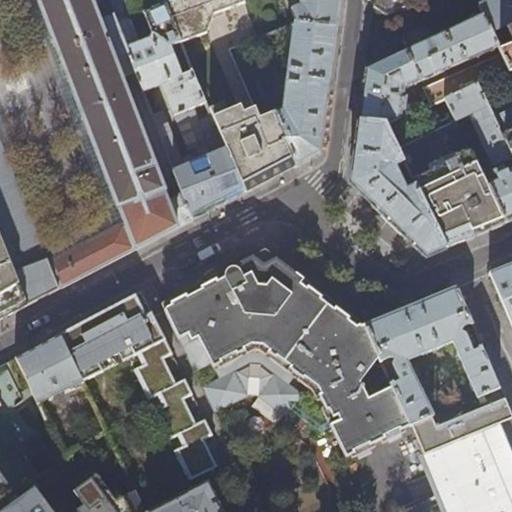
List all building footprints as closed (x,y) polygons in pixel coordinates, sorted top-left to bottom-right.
[(0,0),(0,234),(29,305),(59,289),(76,281),(135,250),(144,246),(186,223),(193,219),(152,114),(143,91),(117,23),(107,0),(0,0)] [(245,0),(174,0),(166,4),(181,41),(182,42),(207,32),(216,13),(245,0)] [(295,0),(296,0),(297,0),(300,6),(291,10),(296,24),(336,28),(339,0),(295,0)] [(421,0),(374,0),(373,8),(386,17),(421,0)] [(494,36),(511,27),(511,0),(479,0),(485,14),(494,36)] [(166,4),(144,12),(153,35),(151,39),(140,44),(130,18),(117,23),(143,91),(161,84),(187,150),(194,148),(199,160),(180,168),(180,166),(182,163),(161,110),(152,114),(193,219),(211,210),(245,192),(209,110),(192,69),(183,73),(172,45),(181,41),(166,4)] [(500,48),(494,36),(485,14),(406,50),(365,69),(362,96),(359,121),(386,126),(387,126),(402,119),(402,112),(405,112),(406,99),(404,98),(405,91),(500,48)] [(328,86),(336,28),(296,24),(294,23),(292,24),(281,112),(273,114),(274,115),(295,166),(319,153),(328,86)] [(511,27),(494,36),(500,48),(503,56),(509,70),(510,72),(511,71),(511,27)] [(477,84),(509,70),(503,56),(424,92),(427,97),(418,101),(417,107),(419,112),(445,100),(477,86),(477,84)] [(477,86),(445,100),(451,112),(455,120),(472,113),(496,165),(498,164),(502,173),(496,175),(494,172),(490,174),(491,178),(484,181),(504,224),(507,223),(511,221),(511,160),(490,114),(477,86)] [(295,166),(274,115),(260,120),(255,109),(246,112),(242,105),(229,111),(226,103),(209,110),(245,192),(273,177),(285,171),(295,166)] [(511,103),(490,114),(511,160),(511,103)] [(504,224),(484,181),(455,120),(451,112),(446,115),(447,118),(394,144),(403,161),(414,184),(446,249),(461,243),(478,235),(504,224)] [(386,126),(359,121),(351,182),(351,184),(367,200),(426,256),(446,249),(414,184),(405,188),(396,170),(392,166),(403,161),(394,144),(386,126)] [(29,305),(0,234),(0,320),(8,316),(20,309),(29,305)] [(366,325),(365,323),(355,326),(348,321),(350,319),(336,307),(334,310),(320,300),(322,297),(308,287),(306,288),(300,284),(304,279),(284,265),(281,269),(275,264),(262,266),(249,268),(240,273),(236,268),(232,268),(230,268),(226,271),(224,273),(224,279),(218,282),(216,278),(199,286),(201,291),(188,298),(186,294),(169,302),(171,306),(164,310),(195,372),(210,365),(212,369),(214,368),(219,379),(202,387),(215,413),(248,396),(257,396),(286,418),(291,411),(320,432),(331,427),(345,458),(410,427),(391,387),(368,399),(360,381),(378,359),(366,325)] [(511,264),(490,273),(511,326),(511,264)] [(461,332),(463,327),(472,323),(456,287),(410,306),(366,325),(382,360),(389,357),(393,360),(391,362),(391,366),(398,379),(393,381),(413,425),(433,416),(407,360),(452,342),(477,397),(499,388),(482,347),(474,350),(466,334),(464,332),(461,332)] [(163,360),(172,355),(152,316),(141,292),(128,298),(59,335),(80,379),(100,370),(96,361),(132,345),(136,354),(142,365),(133,369),(148,399),(157,395),(162,405),(153,410),(168,440),(177,435),(182,446),(173,450),(188,480),(216,467),(204,440),(213,436),(205,420),(196,424),(184,400),(192,395),(185,380),(176,384),(163,360)] [(69,454),(106,432),(80,379),(59,335),(34,348),(17,357),(65,457),(69,454)] [(100,370),(136,354),(132,345),(96,361),(100,370)] [(511,511),(511,418),(503,397),(451,420),(447,410),(433,416),(413,425),(450,511),(511,511)] [(0,399),(0,497),(2,497),(28,480),(40,473),(0,415),(0,403),(1,402),(0,399)] [(144,511),(144,510),(134,489),(117,497),(100,474),(120,460),(106,432),(69,454),(80,470),(79,471),(85,480),(73,489),(72,488),(47,507),(28,480),(2,497),(0,497),(0,511),(144,511)] [(222,511),(207,481),(144,510),(144,511),(222,511)]
